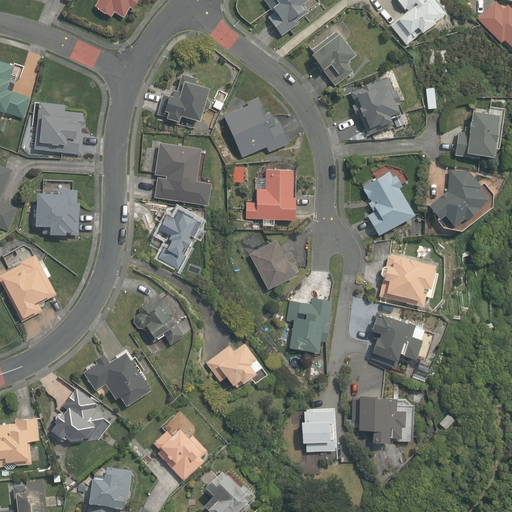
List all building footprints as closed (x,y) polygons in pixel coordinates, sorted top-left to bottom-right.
[(98,0),(95,6),(112,16),(115,11),(124,17),(130,6),(134,8),(138,0),(98,0)] [(264,0),(276,17),(269,21),(280,38),(296,27),(294,24),(309,14),(304,6),(313,0),(312,0),(264,0)] [(399,0),(409,11),(392,27),(409,45),(424,31),(426,34),(451,11),(440,0),(399,0)] [(511,46),(511,3),(506,9),(499,1),(479,18),(502,45),(507,41),(511,46)] [(314,55),(336,87),(355,75),(352,71),(354,69),(349,62),(358,56),(345,36),(314,55)] [(444,48),(436,47),(435,64),(443,65),(444,48)] [(0,109),(23,118),(30,96),(14,91),(11,90),(14,82),(9,80),(14,65),(0,59),(0,109)] [(398,120),(404,118),(392,79),(349,93),(358,119),(363,117),(368,132),(385,126),(387,131),(400,127),(398,120)] [(188,115),(205,121),(214,91),(181,81),(175,97),(163,93),(156,116),(185,124),(188,115)] [(229,92),(219,89),(214,108),(224,111),(229,92)] [(270,117),(262,96),(246,102),(248,109),(227,116),(243,159),(269,149),(270,154),(290,146),(278,114),(270,117)] [(59,152),(80,155),(82,133),(80,133),(81,126),(82,126),(84,117),(82,117),(82,113),(63,111),(64,105),(51,104),(49,113),(38,112),(34,144),(59,147),(59,152)] [(460,133),(457,156),(472,158),(472,153),(504,157),(508,118),(477,114),(474,134),(460,133)] [(204,150),(188,147),(187,153),(172,150),(169,166),(165,165),(163,176),(159,175),(155,198),(211,208),(215,185),(199,182),(204,150)] [(0,226),(8,230),(17,208),(0,200),(0,198),(12,169),(0,164),(0,226)] [(297,170),(268,170),(267,188),(258,188),(258,203),(248,203),(247,219),(301,220),(302,197),(296,197),(297,170)] [(478,174),(454,170),(451,173),(451,194),(430,208),(441,222),(450,215),(459,227),(468,220),(470,223),(499,201),(478,174)] [(402,186),(406,183),(402,175),(397,177),(394,172),(364,188),(372,203),(369,204),(375,214),(370,216),(382,237),(419,216),(402,186)] [(63,234),(78,235),(80,203),(76,202),(77,190),(58,189),(57,193),(37,192),(36,225),(50,225),(50,233),(63,234)] [(179,268),(202,220),(185,212),(180,221),(166,213),(155,235),(167,241),(159,258),(179,268)] [(300,276),(284,240),(251,255),(268,291),(300,276)] [(0,274),(0,280),(21,321),(42,310),(38,303),(56,294),(35,254),(20,262),(21,263),(0,274)] [(390,254),(387,266),(384,265),(382,277),(385,277),(380,297),(390,299),(391,293),(431,302),(434,288),(442,290),(447,267),(390,254)] [(163,335),(170,345),(183,336),(170,318),(174,315),(161,297),(149,306),(148,305),(143,304),(139,306),(138,311),(139,312),(134,316),(133,321),(137,328),(142,329),(143,329),(152,342),(163,335)] [(336,300),(316,297),(315,304),(298,301),(290,349),(322,354),(324,342),(329,343),(336,300)] [(420,331),(422,326),(383,313),(376,332),(386,335),(384,340),(379,338),(374,353),(410,365),(412,358),(428,363),(438,337),(420,331)] [(217,362),(228,378),(235,388),(245,382),(250,390),(273,374),(249,340),(237,349),(217,362)] [(217,362),(237,349),(233,342),(207,360),(223,382),(228,378),(217,362)] [(119,396),(125,406),(149,390),(124,351),(107,362),(103,354),(94,360),(96,364),(83,372),(94,390),(104,384),(114,399),(119,396)] [(65,433),(71,438),(82,436),(82,437),(91,436),(105,417),(92,407),(96,402),(76,387),(63,405),(67,408),(63,413),(61,411),(54,420),(57,422),(51,429),(62,437),(65,433)] [(395,439),(413,440),(415,407),(399,407),(399,399),(363,397),(362,431),(376,432),(376,443),(395,444),(395,439)] [(340,458),(338,407),(304,408),(307,460),(340,458)] [(455,420),(447,412),(437,421),(446,430),(455,420)] [(0,465),(31,464),(29,441),(38,440),(36,419),(14,420),(14,425),(0,425),(0,465)] [(162,449),(159,452),(186,480),(208,460),(204,456),(210,449),(187,425),(177,434),(170,426),(154,441),(162,449)] [(87,511),(113,511),(114,510),(122,511),(124,500),(128,501),(132,472),(107,468),(105,483),(92,482),(89,506),(88,510),(87,511)] [(235,481),(229,475),(212,492),(220,501),(209,511),(249,511),(263,499),(253,488),(249,492),(237,479),(235,481)] [(9,511),(45,511),(42,482),(26,484),(26,487),(12,489),(15,511),(9,511)]
